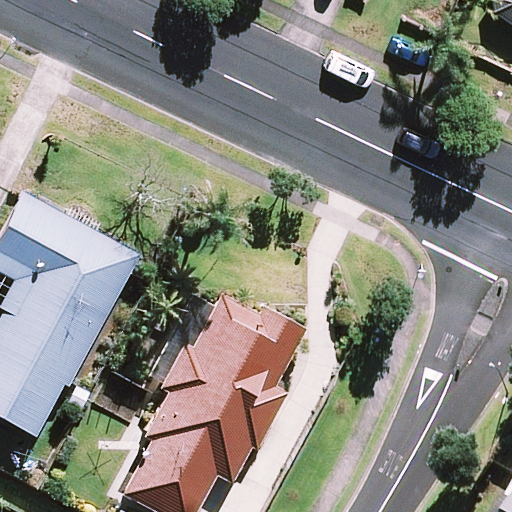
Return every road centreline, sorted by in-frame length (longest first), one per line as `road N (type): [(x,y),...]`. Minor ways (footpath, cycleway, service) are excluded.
road 1 (tertiary): [(511,212),(72,0)]
road 2 (residential): [(378,511),(511,256)]
